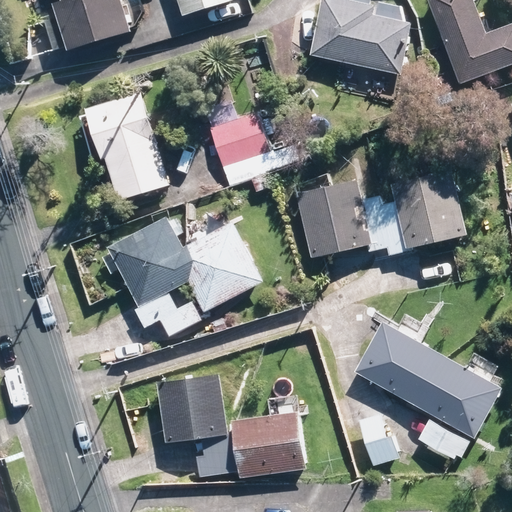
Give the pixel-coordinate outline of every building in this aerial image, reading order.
[(128,31),(119,0),(64,0),(66,5),(58,7),(70,48),(128,31)] [(229,0),(182,0),(187,13),(229,0)] [(374,9),(327,0),(316,55),(401,71),(410,25),(372,18),(374,9)] [(471,0),(432,0),(463,80),(511,60),(511,29),(486,39),(471,0)] [(168,184),(141,99),(95,114),(122,199),(168,184)] [(258,118),(216,130),(226,161),(267,149),(258,118)] [(451,175),(399,187),(412,246),(465,234),(451,175)] [(356,184),(303,196),(317,257),(370,245),(356,184)] [(167,222),(115,250),(141,299),(189,273),(209,310),(262,281),(233,226),(183,253),(167,222)] [(500,387),(386,324),(360,372),(473,435),(500,387)] [(220,374),(165,382),(173,441),(229,433),(220,374)] [(300,411),(237,420),(245,475),(309,466),(300,411)] [(394,436),(370,444),(375,461),(400,454),(394,436)]
